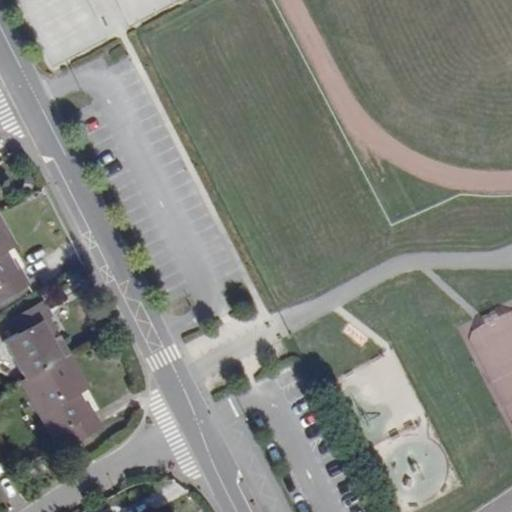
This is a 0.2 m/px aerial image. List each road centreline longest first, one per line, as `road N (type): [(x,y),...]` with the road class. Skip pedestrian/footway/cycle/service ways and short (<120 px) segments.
road 1 (unclassified): [(30,86),(196,422)]
road 2 (residential): [(39,511),(196,422)]
